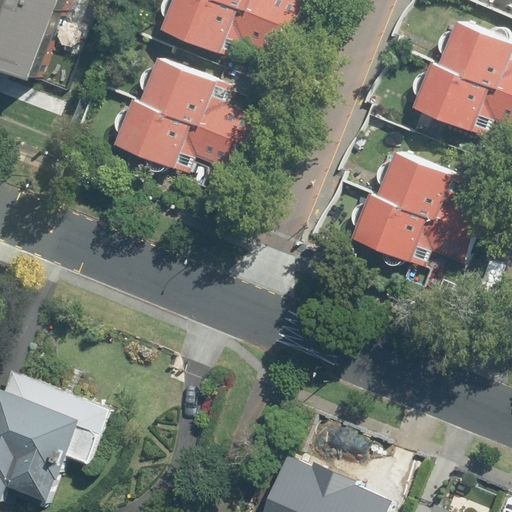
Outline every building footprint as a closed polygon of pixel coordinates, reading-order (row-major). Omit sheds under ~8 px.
[(0,0),(0,72),(24,81),(53,0),(0,0)] [(302,0),(185,0),(171,35),(270,77),(302,0)] [(511,45),(462,25),(424,115),(511,151),(511,45)] [(264,99),(167,59),(130,148),(227,188),(264,99)] [(492,199),(389,157),(355,239),(458,281),(492,199)] [(0,501),(23,510),(28,497),(68,511),(88,458),(101,463),(123,407),(24,369),(15,393),(0,386),(0,501)] [(393,511),(394,510),(367,499),(369,494),(290,462),(268,511),(393,511)] [(458,511),(432,502),(428,511),(458,511)]
